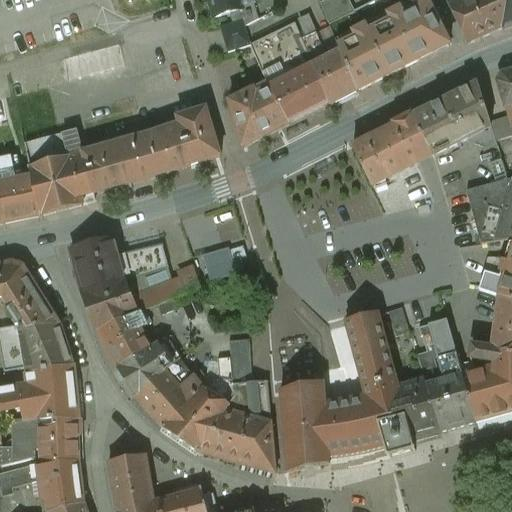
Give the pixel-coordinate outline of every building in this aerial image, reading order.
[(208,0),(214,19),(229,15),(242,11),(238,0),(208,0)] [(254,0),(238,0),(242,11),(229,15),(232,24),(243,21),(245,28),(258,21),(253,5),(256,4),(254,0)] [(322,0),(333,23),(357,11),(352,0),(322,0)] [(462,0),(450,6),(467,45),(504,28),(491,0),(462,0)] [(511,0),(491,0),(504,28),(505,31),(511,28),(511,0)] [(392,22),(368,34),(389,77),(450,47),(428,3),(403,16),(400,11),(389,16),(392,22)] [(243,21),(232,24),(219,28),(227,55),(251,47),(245,28),(243,21)] [(251,47),(266,83),(270,90),(312,67),(301,41),(294,26),(251,47)] [(357,39),(338,49),(357,92),(389,77),(368,34),(365,28),(355,34),(357,39)] [(316,34),(301,41),(312,67),(323,61),(321,56),(325,53),(316,34)] [(119,46),(62,62),(67,83),(125,68),(119,46)] [(323,61),(312,67),(330,107),(357,92),(338,49),(338,47),(325,53),(321,56),(323,61)] [(312,67),(270,90),(289,127),(330,107),(312,67)] [(511,71),(502,75),(498,83),(506,109),(511,107),(511,71)] [(266,83),(229,103),(243,150),(289,127),(270,90),(266,83)] [(414,118),(414,119),(433,157),(468,140),(491,128),(478,86),(414,118)] [(179,127),(148,138),(159,178),(221,158),(206,110),(177,119),(179,127)] [(394,128),(352,149),(372,188),(425,161),(433,157),(414,119),(406,122),(396,128),(394,128)] [(496,146),(491,128),(468,140),(472,148),(480,144),(484,152),(496,146)] [(25,146),(29,169),(50,164),(48,157),(72,151),(74,158),(83,156),(80,142),(71,144),(69,134),(25,146)] [(159,178),(148,138),(83,156),(92,196),(159,178)] [(511,179),(511,146),(497,150),(507,181),(511,179)] [(92,196),(83,156),(74,158),(72,151),(48,157),(50,164),(29,169),(31,179),(39,217),(94,204),(92,196)] [(0,160),(0,184),(22,181),(17,157),(0,160)] [(39,217),(31,179),(22,181),(0,184),(0,209),(3,225),(39,217)] [(511,179),(507,181),(465,192),(479,246),(494,244),(511,182),(511,179)] [(511,182),(494,244),(511,240),(511,182)] [(430,206),(419,208),(421,215),(432,213),(430,206)] [(84,294),(125,282),(118,252),(114,240),(71,252),(84,294)] [(242,244),(205,255),(212,281),(250,270),(242,244)] [(118,252),(125,282),(168,269),(162,248),(126,257),(118,252)] [(511,255),(510,264),(504,262),(503,265),(488,261),(481,292),(500,298),(511,302),(511,255)] [(14,265),(0,267),(0,299),(5,299),(11,308),(13,311),(41,294),(25,267),(14,265)] [(179,278),(180,280),(182,280),(188,295),(201,290),(193,272),(179,278)] [(180,280),(157,289),(164,305),(188,295),(182,280),(180,280)] [(84,294),(97,332),(134,317),(139,316),(132,300),(125,282),(84,294)] [(139,316),(146,313),(164,305),(157,289),(132,300),(139,316)] [(13,311),(11,308),(7,312),(16,327),(24,326),(25,331),(60,326),(41,294),(13,311)] [(439,297),(412,304),(420,338),(423,338),(427,354),(429,362),(434,360),(438,359),(445,382),(463,377),(457,355),(455,356),(439,297)] [(511,302),(500,298),(493,351),(474,348),(474,351),(497,354),(511,356),(511,302)] [(402,310),(388,314),(396,339),(410,335),(402,310)] [(139,316),(134,317),(141,330),(152,325),(146,313),(139,316)] [(369,453),(411,442),(396,390),(399,389),(378,315),(344,324),(345,327),(335,328),(332,335),(334,344),(331,350),(336,370),(342,373),(347,372),(349,381),(346,385),(347,392),(349,398),(357,402),(361,400),(364,410),(358,411),(354,419),(361,450),(365,452),(368,452),(369,453)] [(134,317),(97,332),(117,371),(151,350),(141,330),(134,317)] [(24,326),(16,327),(0,329),(0,344),(5,374),(25,370),(28,387),(74,379),(60,326),(25,331),(24,326)] [(231,360),(232,375),(251,374),(250,341),(229,343),(231,360)] [(117,371),(136,399),(173,368),(159,345),(151,350),(117,371)] [(471,361),(476,374),(495,369),(497,354),(474,351),(471,361)] [(416,357),(424,382),(439,379),(434,360),(429,362),(427,354),(416,357)] [(476,374),(463,377),(475,424),(511,413),(511,356),(497,354),(495,369),(476,374)] [(424,382),(426,387),(445,382),(438,359),(434,360),(439,379),(424,382)] [(232,375),(231,360),(217,361),(219,382),(233,384),(232,375)] [(204,391),(206,380),(207,368),(202,367),(201,374),(194,378),(181,361),(173,368),(136,399),(162,429),(204,391)] [(232,375),(233,384),(233,386),(252,386),(251,374),(232,375)] [(445,382),(426,387),(440,434),(475,424),(463,377),(445,382)] [(78,422),(74,379),(28,387),(0,391),(0,426),(12,424),(14,424),(40,423),(54,423),(78,422)] [(206,380),(204,391),(228,406),(234,399),(233,386),(233,384),(219,382),(206,380)] [(424,382),(399,389),(396,390),(411,442),(440,434),(426,387),(424,382)] [(323,387),(330,460),(345,458),(345,455),(350,455),(355,452),(344,422),(338,418),(336,409),(340,400),(338,394),(337,388),(330,384),(323,386),(323,387)] [(234,399),(228,406),(230,407),(227,412),(265,424),(261,387),(253,386),(252,386),(233,386),(234,399)] [(323,387),(280,391),(288,476),(331,472),(330,460),(323,387)] [(199,454),(227,412),(230,407),(228,406),(204,391),(162,429),(199,454)] [(347,392),(338,394),(340,400),(336,409),(338,418),(344,422),(355,452),(361,450),(354,419),(358,411),(364,410),(361,400),(357,402),(349,398),(347,392)] [(265,424),(227,412),(199,454),(272,476),(265,424)] [(40,423),(14,424),(15,451),(0,450),(0,453),(3,469),(36,461),(36,452),(55,451),(56,466),(79,465),(78,422),(54,423),(54,429),(41,429),(40,423)] [(145,457),(109,464),(118,510),(118,511),(130,511),(147,506),(156,505),(155,502),(145,457)] [(79,465),(56,466),(42,466),(42,482),(40,482),(40,484),(42,504),(63,501),(85,496),(79,465)] [(42,482),(42,466),(0,475),(0,487),(1,492),(40,484),(40,482),(42,482)] [(201,490),(155,502),(156,505),(147,506),(130,511),(206,511),(203,494),(201,490)]
